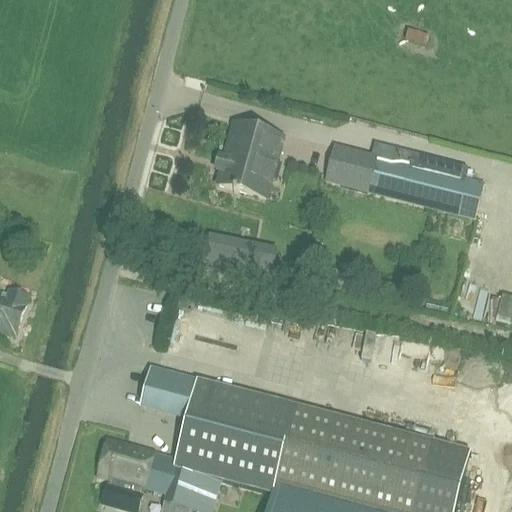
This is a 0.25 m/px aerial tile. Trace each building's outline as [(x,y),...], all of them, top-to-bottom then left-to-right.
[(225,160),(218,158),(214,174),(221,176),(218,186),(257,197),(256,200),(267,203),(285,141),(279,139),(246,129),(235,126),(230,143),(225,160)] [(335,147),(325,185),(474,223),(484,185),(465,180),(393,161),(395,151),(373,145),(370,156),(335,147)] [(276,255),(210,240),(203,269),(269,284),(276,255)] [(424,275),(381,264),(378,276),(421,287),(424,275)] [(340,274),(334,292),(352,297),(357,279),(340,274)] [(477,290),(467,287),(463,302),(481,307),(488,281),(480,279),(477,290)] [(16,337),(28,299),(8,292),(7,296),(0,293),(0,337),(14,341),(15,337),(16,337)] [(511,311),(509,311),(511,297),(499,294),(495,315),(511,318),(511,311)] [(194,312),(191,330),(218,335),(221,317),(194,312)] [(107,442),(97,480),(109,484),(103,507),(120,511),(138,511),(142,501),(144,493),(145,490),(165,496),(163,504),(189,511),(212,511),(221,483),(244,490),(273,498),(268,511),(413,511),(431,444),(319,414),(208,384),(208,383),(153,369),(143,409),(183,419),(173,461),(154,457),(155,455),(107,442)]
